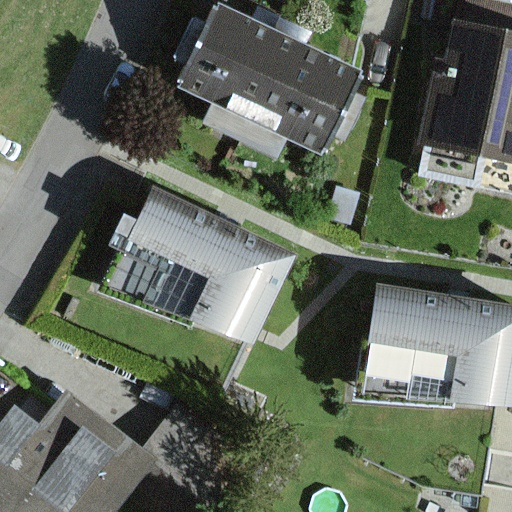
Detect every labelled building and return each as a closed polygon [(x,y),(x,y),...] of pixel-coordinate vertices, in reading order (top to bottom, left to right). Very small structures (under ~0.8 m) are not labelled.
[(511,4),(491,0),(463,0),(459,19),(454,18),(445,57),(434,55),(415,143),(425,146),(419,173),(483,187),(488,160),(511,165),(511,4)] [(357,93),(366,73),(308,46),(314,32),(282,17),(276,30),(220,3),(210,25),(193,17),(173,59),(190,67),(179,88),(213,104),(203,125),(278,161),(289,139),(327,157),(337,136),(348,141),(368,98),(357,93)] [(150,115),(166,82),(141,71),(126,103),(150,115)] [(361,194),(336,186),(326,219),(351,226),(361,194)] [(298,256),(155,189),(140,222),(125,215),(109,248),(159,272),(144,303),(256,346),(298,256)] [(511,306),(381,285),(371,344),(418,352),(410,403),(511,407),(511,306)] [(142,449),(67,391),(40,425),(15,405),(0,423),(0,511),(114,511),(136,485),(169,511),(206,511),(248,458),(178,403),(142,449)]
